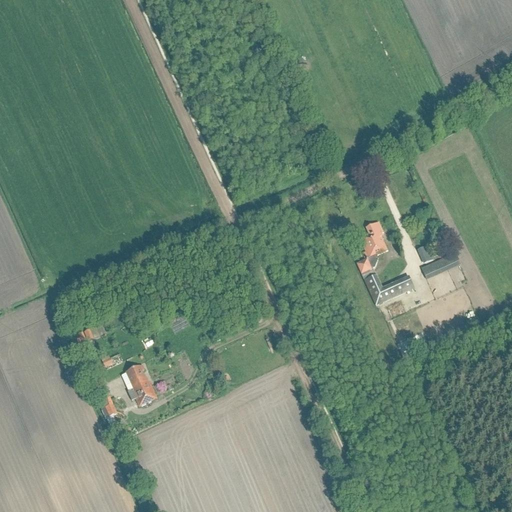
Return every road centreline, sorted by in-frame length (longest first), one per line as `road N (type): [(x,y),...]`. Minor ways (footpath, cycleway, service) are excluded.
road 1 (track): [(363,511),(127,0)]
road 2 (track): [(233,227),(355,168),(376,173),(399,225)]
road 3 (track): [(281,318),(218,346),(182,391),(144,414),(132,411)]
